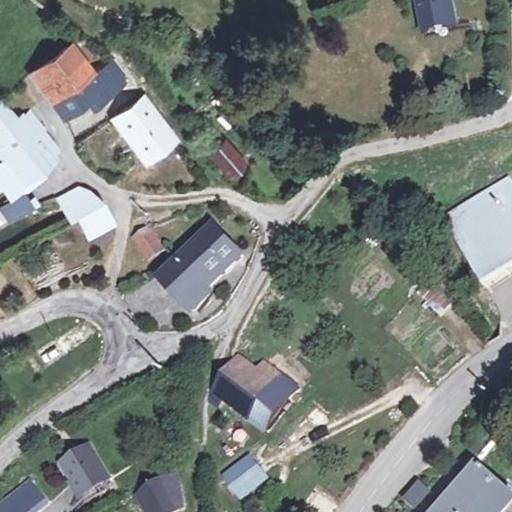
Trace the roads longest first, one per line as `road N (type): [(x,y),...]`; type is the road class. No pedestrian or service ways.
road 1 (unclassified): [(122,351),(169,348),(237,314),(277,229),(347,158),(511,111)]
road 2 (track): [(221,191),(170,115),(56,0)]
road 3 (secondary): [(511,351),(451,399),(360,511)]
road 4 (unclassified): [(0,453),(104,378),(122,351)]
road 5 (unclassified): [(122,351),(118,324),(94,305),(51,310),(0,333)]
